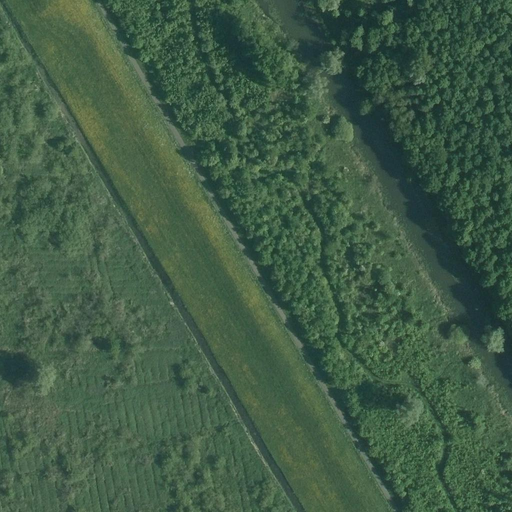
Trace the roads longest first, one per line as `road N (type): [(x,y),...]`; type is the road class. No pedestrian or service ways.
road 1 (unknown): [(189,0),(208,69),(229,103),(233,166),(255,177),(272,170),(295,177),(321,225),(319,259),(340,313),(339,340),(378,382),(417,387),(441,426),(439,476),(456,511)]
road 2 (track): [(511,336),(316,0)]
